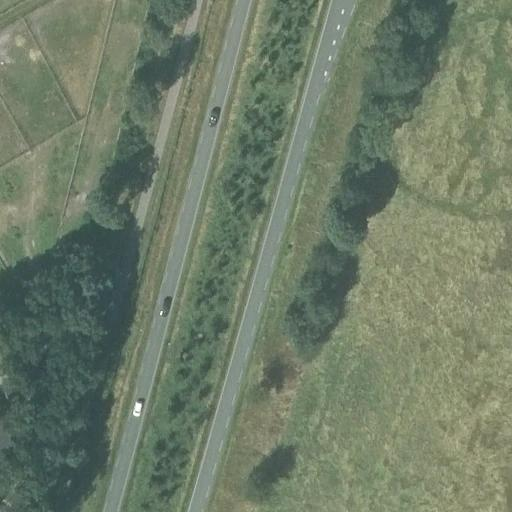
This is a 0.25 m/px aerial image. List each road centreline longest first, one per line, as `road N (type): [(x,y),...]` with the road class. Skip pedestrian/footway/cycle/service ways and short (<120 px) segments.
road 1 (primary): [(192,511),(339,0)]
road 2 (primary): [(244,0),(110,511)]
